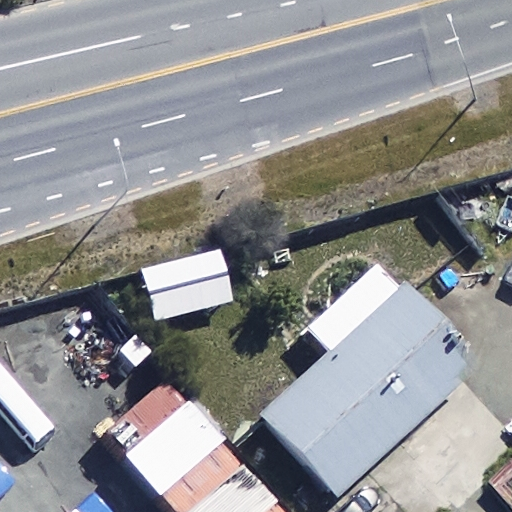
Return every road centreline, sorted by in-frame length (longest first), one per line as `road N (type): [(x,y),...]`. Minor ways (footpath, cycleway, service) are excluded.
road 1 (trunk): [(511,13),(47,155)]
road 2 (trunk): [(0,78),(164,30)]
road 3 (trunk): [(0,62),(164,30)]
